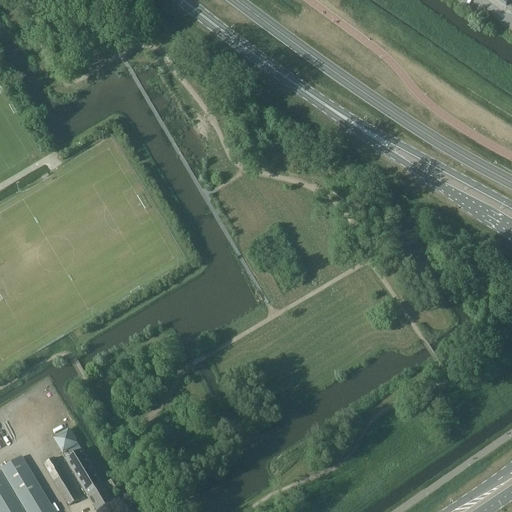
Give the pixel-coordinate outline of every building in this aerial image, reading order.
[(0,424),(0,442),(8,437),(0,424)] [(68,429),(53,439),(63,455),(68,452),(71,457),(65,460),(96,511),(107,511),(116,507),(107,493),(117,488),(111,481),(104,482),(68,429)] [(25,511),(53,511),(21,457),(0,470),(25,511)] [(79,500),(54,458),(44,464),(69,506),(79,500)] [(23,511),(0,473),(0,511),(23,511)]
